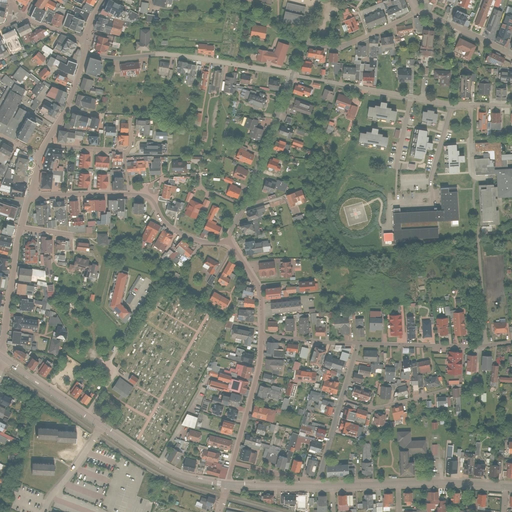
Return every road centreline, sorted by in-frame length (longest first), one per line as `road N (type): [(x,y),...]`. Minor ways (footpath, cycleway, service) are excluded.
road 1 (residential): [(262,336),(454,347),(511,342)]
road 2 (residential): [(291,75),(450,105),(511,106)]
road 3 (residential): [(83,53),(189,56),(291,75)]
road 4 (residential): [(291,75),(227,242)]
road 5 (residential): [(417,9),(342,47),(303,44),(291,75)]
road 6 (residential): [(103,426),(175,474),(228,484)]
road 7 (residential): [(262,336),(233,462)]
road 8 (residential): [(0,351),(20,228)]
road 9 (residential): [(43,145),(125,151),(129,193)]
